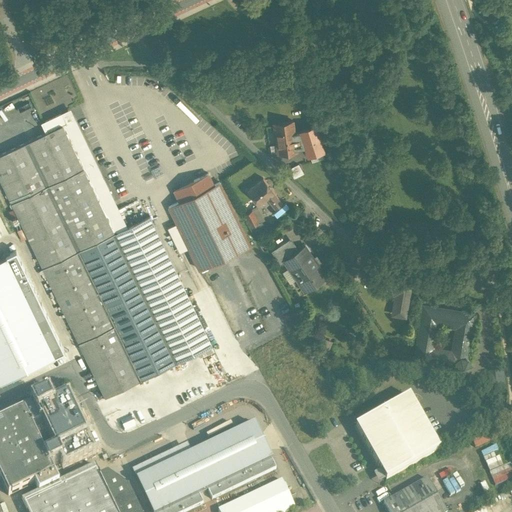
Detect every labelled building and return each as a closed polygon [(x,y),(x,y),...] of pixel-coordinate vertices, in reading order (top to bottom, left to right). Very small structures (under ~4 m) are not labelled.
[(333,51),(327,53),(324,57),(325,61),(326,64),(330,67),(337,65),(340,61),(341,60),(339,53),(338,54),(338,53),(333,51)] [(145,218),(127,227),(119,210),(118,210),(118,208),(115,201),(71,110),(65,112),(44,123),(48,132),(0,154),(0,177),(105,397),(177,363),(212,346),(176,272),(177,271),(150,216),(145,218)] [(293,121),(274,123),(278,153),(298,150),(297,148),(306,147),(309,154),(323,150),(315,126),(301,130),(301,131),(295,132),(293,121)] [(298,164),(289,168),(294,177),(303,172),(298,164)] [(333,173),(328,167),(324,171),(329,177),(333,173)] [(219,182),(214,185),(212,182),(208,173),(173,189),(179,201),(174,203),(168,206),(176,223),(188,248),(199,270),(250,245),(219,182)] [(263,178),(247,190),(259,204),(267,198),(276,209),(283,203),(274,192),(263,178)] [(252,210),(245,214),(252,226),(259,223),(252,210)] [(259,223),(252,226),(255,232),(265,226),(262,221),(259,223)] [(168,228),(168,229),(180,252),(188,248),(176,223),(167,227),(168,228)] [(289,239),(273,249),(281,262),(284,261),(284,260),(295,252),(294,251),(296,249),(289,239)] [(295,252),(284,260),(284,261),(291,270),(292,269),(297,277),(296,278),(304,290),(326,276),(317,263),(317,264),(312,257),(313,257),(305,245),(295,252)] [(16,250),(0,257),(0,381),(64,351),(16,250)] [(361,268),(350,266),(348,281),(359,283),(361,268)] [(412,273),(400,271),(399,277),(377,273),(375,286),(397,289),(394,304),(406,306),(407,305),(412,273)] [(406,306),(394,304),(393,313),(406,315),(408,305),(407,305),(406,306)] [(466,359),(466,356),(467,357),(474,314),(424,305),(415,361),(453,367),(453,366),(455,366),(455,367),(459,372),(465,373),(469,370),(470,364),(467,359),(466,359)] [(502,373),(489,374),(491,392),(505,391),(502,373)] [(410,397),(356,427),(386,481),(440,450),(410,397)] [(64,399),(44,409),(49,420),(33,428),(50,466),(78,453),(73,443),(74,443),(73,441),(82,437),(64,399)] [(34,405),(0,421),(0,477),(9,496),(35,484),(39,493),(59,483),(50,466),(33,428),(33,426),(42,422),(34,405)] [(255,425),(136,482),(150,511),(186,511),(203,504),(199,496),(208,492),(212,500),(276,470),(255,425)] [(39,493),(22,501),(26,511),(139,511),(129,488),(107,474),(100,477),(95,466),(59,483),(39,493)] [(445,511),(428,480),(384,505),(387,511),(445,511)]
